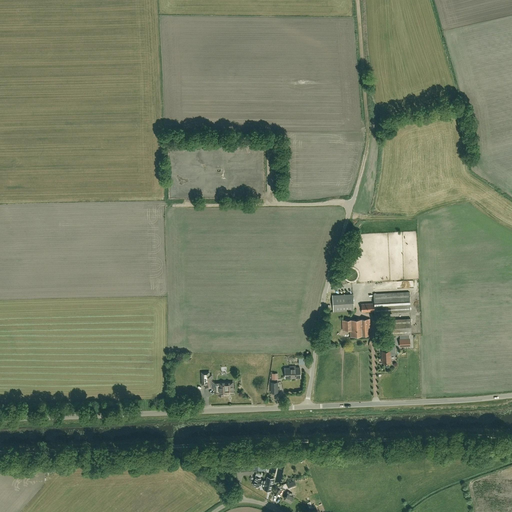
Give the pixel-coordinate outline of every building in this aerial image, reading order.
[(374,314),(410,312),(409,292),(374,294),(374,303),(361,304),(362,312),(374,311),(374,314)] [(354,310),(353,294),(332,295),(333,311),(354,310)] [(387,335),(411,334),(410,318),(386,320),(387,335)] [(350,336),(369,335),(368,327),(370,327),(370,319),(342,320),(343,330),(350,330),(350,336)] [(389,345),(389,351),(382,351),(382,363),(390,363),(390,353),(395,352),(395,345),(389,345)] [(292,375),(292,378),(300,377),(300,368),(291,368),(291,371),(290,372),(290,375),(292,375)] [(209,373),(202,373),(202,385),(206,385),(206,388),(212,387),(211,376),(209,376),(209,373)] [(219,393),(219,395),(220,396),(220,397),(222,397),(223,397),(224,396),(224,395),(227,394),(227,393),(233,392),(232,383),(227,383),(219,383),(219,385),(213,385),(213,389),(216,391),(216,393),(219,393)] [(260,459),(240,460),(240,472),(261,471),(260,459)] [(266,481),(260,479),(260,478),(255,477),(253,485),(258,486),(259,484),(265,486),(264,489),(270,491),(272,483),(273,483),(274,479),(267,477),(266,481)] [(288,488),(296,484),(294,479),(286,483),(288,488)] [(291,503),(294,497),(291,496),(292,494),(288,491),(285,496),(286,496),(284,499),(291,503)]
